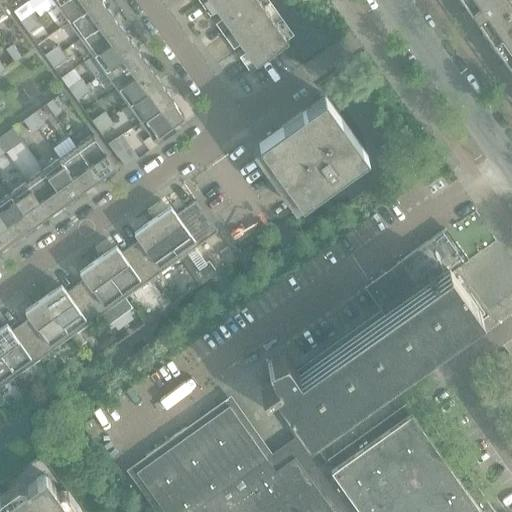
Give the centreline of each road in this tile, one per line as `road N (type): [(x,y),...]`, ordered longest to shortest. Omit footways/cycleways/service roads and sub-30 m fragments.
road 1 (residential): [(0,287),(232,123)]
road 2 (residential): [(511,168),(391,0)]
road 3 (residential): [(232,123),(143,0)]
